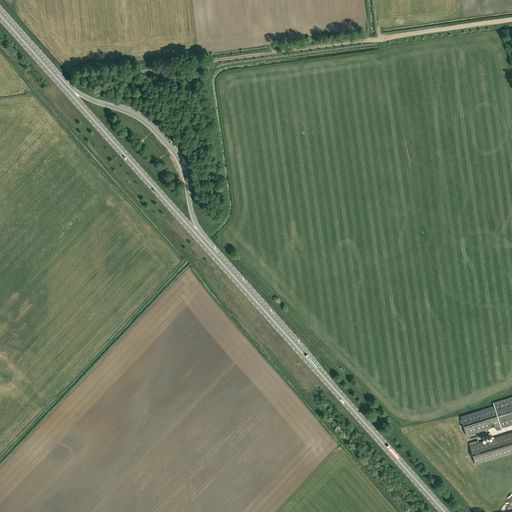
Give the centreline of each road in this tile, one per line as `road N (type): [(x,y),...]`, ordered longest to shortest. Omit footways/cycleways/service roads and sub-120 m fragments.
road 1 (primary): [(0,14),(445,511)]
road 2 (track): [(511,20),(212,61)]
